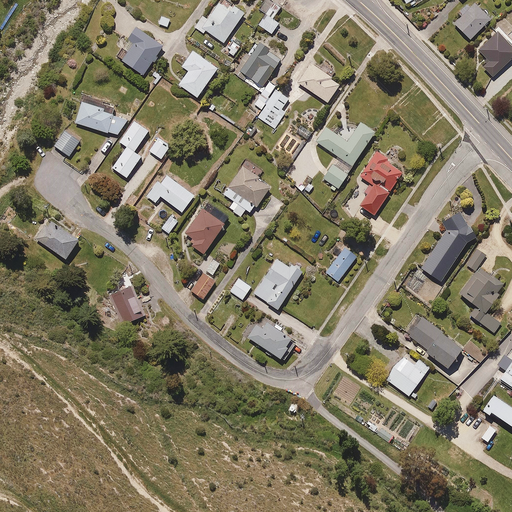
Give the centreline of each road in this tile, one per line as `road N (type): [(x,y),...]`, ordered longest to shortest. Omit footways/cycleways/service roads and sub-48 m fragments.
road 1 (residential): [(298,378),(264,373),(214,340),(130,249),(52,185)]
road 2 (residential): [(488,133),(445,180),(327,352),(298,378)]
road 3 (residential): [(446,511),(395,459),(318,409),(298,378)]
road 4 (primary): [(358,0),(488,133)]
